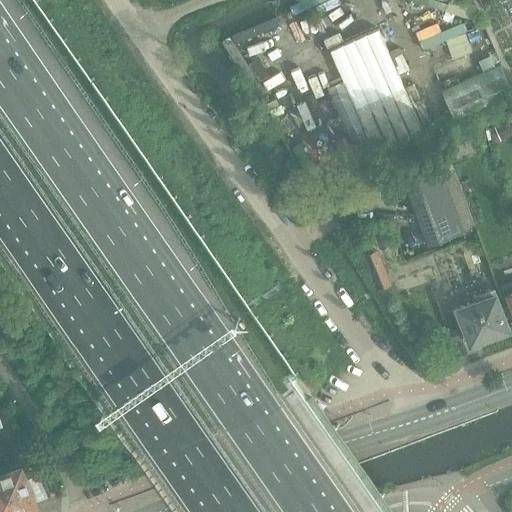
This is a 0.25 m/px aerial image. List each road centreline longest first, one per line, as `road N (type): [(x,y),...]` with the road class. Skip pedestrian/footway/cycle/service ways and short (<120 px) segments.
road 1 (motorway): [(307,511),(0,66)]
road 2 (unclassified): [(114,0),(416,421)]
road 3 (motorway): [(0,179),(229,511)]
road 4 (tertiary): [(416,421),(160,511)]
road 5 (residential): [(77,511),(58,455),(0,364)]
